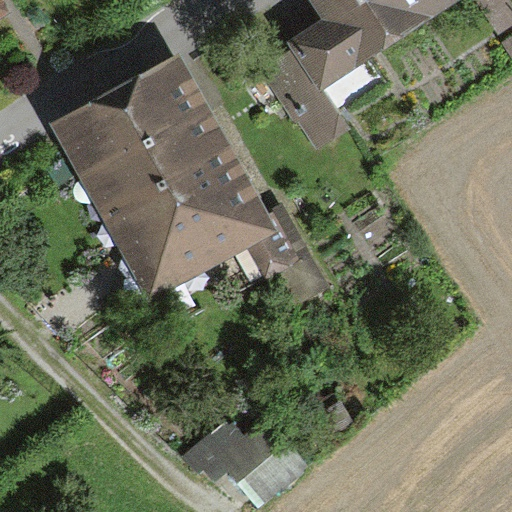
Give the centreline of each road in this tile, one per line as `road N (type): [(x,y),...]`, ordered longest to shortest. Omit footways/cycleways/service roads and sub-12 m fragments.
road 1 (track): [(207,511),(142,455),(0,303)]
road 2 (unclassified): [(210,0),(0,134)]
